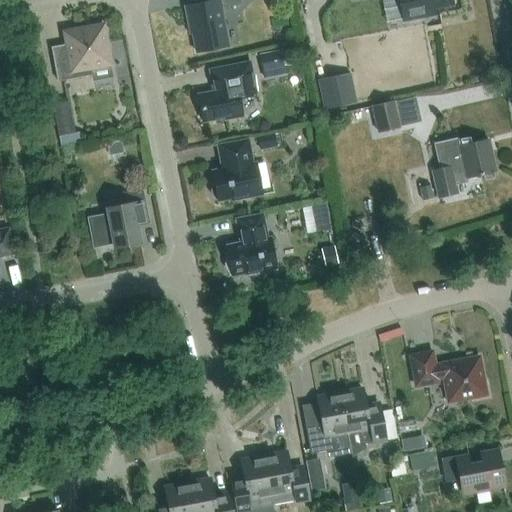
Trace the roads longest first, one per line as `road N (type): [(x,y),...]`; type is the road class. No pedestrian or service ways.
road 1 (residential): [(209,377),(408,306),(505,288)]
road 2 (residential): [(135,0),(184,271)]
road 3 (residential): [(0,309),(184,271)]
road 4 (residential): [(107,412),(115,458),(106,473),(0,494)]
